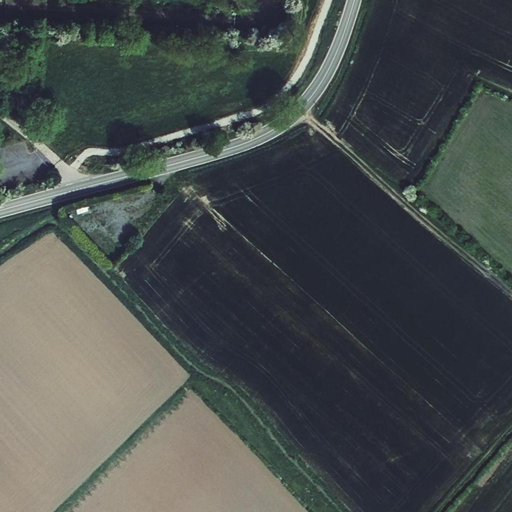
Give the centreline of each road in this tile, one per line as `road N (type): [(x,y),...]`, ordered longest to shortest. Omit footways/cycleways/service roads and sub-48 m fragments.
road 1 (secondary): [(0,210),(274,129),(323,79),(353,0)]
road 2 (track): [(511,287),(301,109)]
